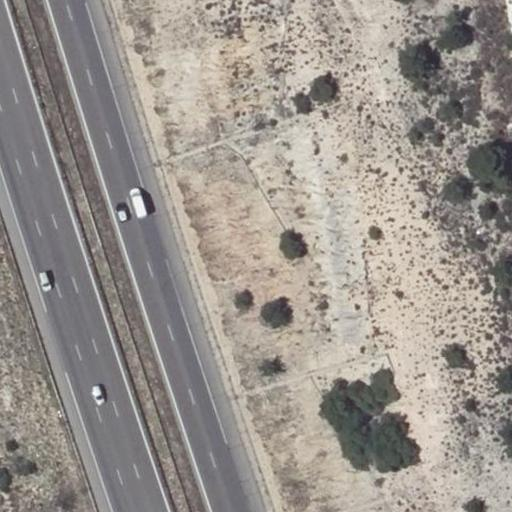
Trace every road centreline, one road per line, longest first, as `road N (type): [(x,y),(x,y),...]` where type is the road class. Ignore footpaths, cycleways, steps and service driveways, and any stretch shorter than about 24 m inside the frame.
road 1 (motorway): [(230,511),(65,0)]
road 2 (motorway): [(0,69),(137,511)]
